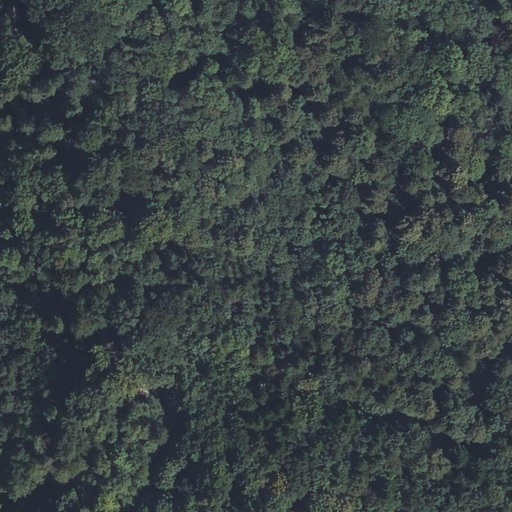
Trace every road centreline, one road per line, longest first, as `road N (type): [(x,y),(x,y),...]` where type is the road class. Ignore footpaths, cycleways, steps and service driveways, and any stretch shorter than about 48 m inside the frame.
road 1 (track): [(511,222),(331,120),(173,0)]
road 2 (unclassified): [(0,511),(63,481),(127,399),(156,391),(172,421),(133,511)]
